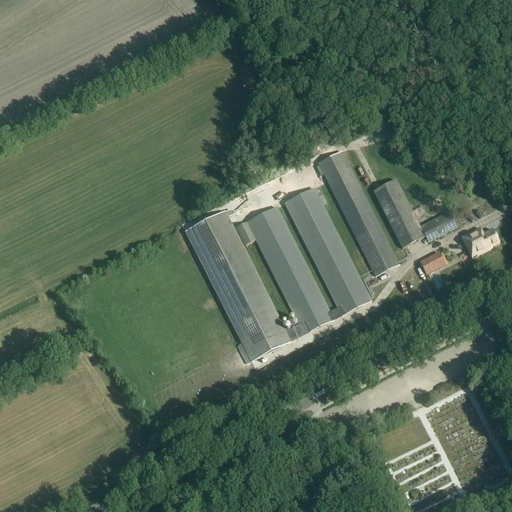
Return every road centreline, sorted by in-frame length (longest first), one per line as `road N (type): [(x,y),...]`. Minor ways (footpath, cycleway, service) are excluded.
road 1 (tertiary): [(87,511),(511,295)]
road 2 (tertiary): [(511,202),(328,91),(240,0)]
road 3 (track): [(342,0),(511,66)]
